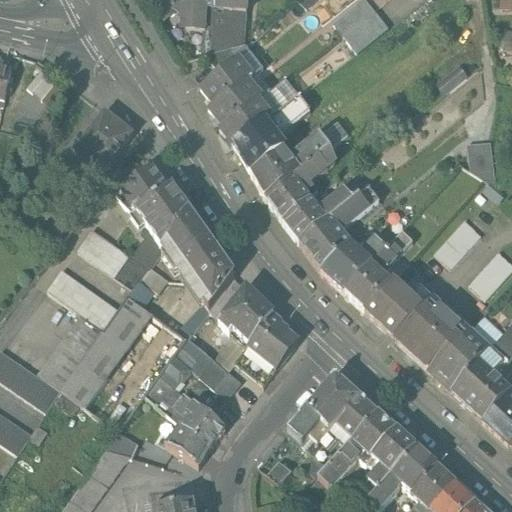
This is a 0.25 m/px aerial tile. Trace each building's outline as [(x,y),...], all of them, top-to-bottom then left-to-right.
[(147,0),(160,20),(175,10),(182,10),(182,0),(147,0)] [(182,0),(182,10),(181,24),(187,31),(203,32),(204,9),(213,10),(214,0),(182,0)] [(214,0),(213,10),(204,9),(203,32),(202,40),(220,42),(220,37),(237,38),(237,23),(221,22),(222,10),(245,12),(245,0),(214,0)] [(299,0),(298,1),(305,9),(314,0),(299,0)] [(363,0),(360,0),(331,23),(340,36),(372,11),(363,0)] [(511,0),(498,0),(499,8),(511,7),(511,0)] [(372,11),(340,36),(355,54),(386,30),(372,11)] [(229,52),(204,58),(218,76),(237,62),(229,52)] [(218,76),(199,91),(213,109),(246,83),(250,79),(237,62),(218,76)] [(457,69),(435,86),(443,96),(465,79),(457,69)] [(10,74),(0,71),(0,103),(4,104),(10,74)] [(40,74),(26,91),(41,103),(54,86),(40,74)] [(221,130),(218,132),(232,150),(297,99),(283,81),(259,100),(221,130)] [(213,109),(208,112),(221,130),(259,100),(246,83),(213,109)] [(65,92),(56,85),(54,86),(41,103),(50,111),(65,92)] [(297,99),(232,150),(249,178),(280,153),(281,152),(271,138),(275,135),(277,137),(308,113),(297,99)] [(105,116),(75,154),(101,175),(131,137),(105,116)] [(335,125),(317,139),(327,151),(344,138),(335,125)] [(280,153),(249,178),(263,202),(316,160),(327,151),(317,139),(287,162),(280,153)] [(490,143),(466,145),(469,172),(468,172),(494,189),(495,188),(490,143)] [(316,160),(263,202),(280,225),(308,203),(300,192),(326,172),(316,160)] [(151,171),(115,197),(131,220),(136,217),(146,231),(144,232),(140,238),(144,241),(131,261),(146,272),(147,272),(154,262),(163,250),(188,215),(170,191),(168,193),(151,171)] [(351,204),(298,247),(320,274),(345,254),(350,250),(338,235),(367,213),(378,205),(368,191),(351,204)] [(321,193),(308,203),(314,211),(327,201),(321,193)] [(308,203),(280,225),(298,247),(351,204),(343,194),(317,214),(314,211),(308,203)] [(384,212),(378,205),(367,213),(374,221),(384,212)] [(215,253),(188,215),(163,250),(182,277),(215,253)] [(464,222),(434,255),(450,270),(480,237),(464,222)] [(131,261),(91,232),(77,253),(132,292),(146,272),(131,261)] [(412,244),(401,233),(384,252),(396,262),(412,244)] [(345,254),(320,274),(344,296),(384,252),(373,242),(360,256),(361,261),(354,262),(345,254)] [(384,252),(344,296),(363,314),(389,285),(381,278),(396,262),(384,252)] [(215,253),(182,277),(208,313),(233,279),(215,253)] [(511,266),(498,253),(467,286),(484,302),(511,270),(511,266)] [(147,272),(137,287),(151,297),(168,272),(154,262),(147,272)] [(117,313),(61,273),(46,293),(76,315),(74,319),(77,321),(37,377),(60,394),(101,335),(117,313)] [(413,284),(401,297),(389,285),(363,314),(395,343),(431,303),(432,302),(432,301),(413,284)] [(151,297),(137,287),(126,301),(140,311),(151,297)] [(272,318),(245,291),(218,325),(228,336),(232,332),(248,348),(272,318)] [(475,329),(438,295),(432,301),(432,302),(431,303),(438,309),(442,309),(461,327),(461,330),(468,337),(475,329)] [(126,301),(102,336),(101,335),(60,394),(85,412),(78,423),(97,436),(104,426),(118,436),(120,433),(145,399),(160,379),(174,359),(186,344),(140,311),(126,301)] [(438,309),(431,303),(395,343),(432,377),(468,337),(461,330),(461,327),(442,309),(438,309)] [(248,348),(246,350),(276,374),(296,348),(295,341),(282,330),(281,327),(272,318),(248,348)] [(468,337),(432,377),(451,394),(477,365),(501,340),(482,322),(475,329),(468,337)] [(511,327),(501,340),(477,365),(490,376),(503,362),(506,365),(511,358),(511,327)] [(227,375),(187,341),(186,344),(174,359),(189,372),(213,392),(227,375)] [(276,374),(246,350),(234,366),(263,389),(276,374)] [(60,394),(0,353),(0,383),(45,414),(60,394)] [(174,359),(160,379),(173,391),(180,383),(181,384),(188,376),(187,374),(189,372),(174,359)] [(490,376),(477,365),(451,394),(483,423),(509,394),(490,376)] [(240,384),(227,374),(227,375),(213,392),(225,402),(240,384)] [(173,391),(160,379),(145,399),(157,410),(173,391)] [(331,382),(298,420),(299,421),(287,434),(304,450),(313,441),(318,445),(359,400),(339,382),(331,382)] [(511,396),(509,394),(483,423),(507,445),(511,440),(511,396)] [(318,445),(314,450),(323,458),(340,440),(334,434),(337,431),(352,444),(377,416),(359,400),(318,445)] [(224,435),(193,408),(184,420),(189,424),(182,432),(208,454),(224,435)] [(30,436),(0,416),(0,445),(16,456),(30,436)] [(396,434),(377,416),(352,444),(317,481),(328,491),(362,453),(367,458),(371,461),(396,434)] [(182,432),(179,429),(172,441),(170,440),(165,450),(198,470),(208,454),(182,432)] [(139,447),(120,433),(118,436),(105,454),(130,460),(133,461),(139,447)] [(381,471),(374,476),(352,499),(362,509),(416,452),(396,434),(371,461),(381,471)] [(313,441),(304,450),(309,455),(314,450),(318,445),(313,441)] [(416,452),(362,509),(365,511),(379,511),(395,496),(399,488),(410,497),(435,469),(416,452)] [(105,454),(62,511),(92,511),(130,460),(105,454)] [(367,458),(349,476),(353,480),(371,461),(367,458)] [(279,464),(266,478),(277,489),(291,474),(279,464)] [(418,505),(412,511),(431,511),(455,487),(435,469),(410,497),(418,505)] [(317,481),(311,488),(321,498),(328,491),(317,481)] [(455,487),(431,511),(467,511),(474,505),(455,487)]
